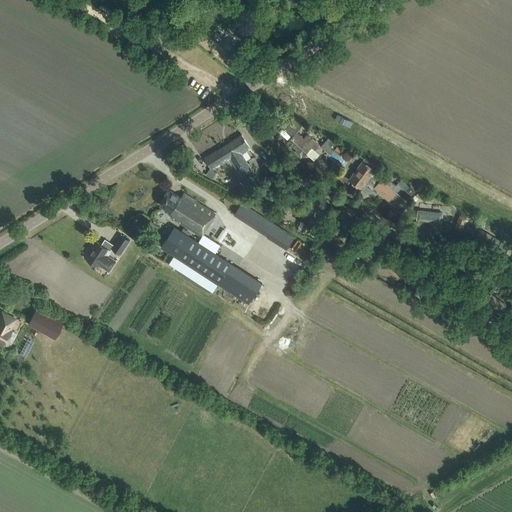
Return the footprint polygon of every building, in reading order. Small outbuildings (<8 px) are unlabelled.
[(205,28),(198,39),(221,53),(228,41),(205,28)] [(301,125),(292,117),(283,126),(292,135),(301,125)] [(304,139),(296,132),(288,141),(297,149),(295,151),(301,157),(303,155),(304,156),(307,153),(314,161),(320,155),(315,150),(320,145),(308,134),(304,139)] [(247,186),(258,179),(242,154),(250,149),(241,134),(205,157),(213,170),(230,159),(247,186)] [(344,149),(336,144),(332,150),(340,155),(344,149)] [(363,186),(365,183),(368,184),(372,178),(374,180),(376,181),(382,172),(376,168),(377,166),(364,156),(349,177),(363,186)] [(277,168),(272,158),(261,165),(266,174),(277,168)] [(320,161),(307,161),(307,170),(320,170),(320,161)] [(376,181),(374,180),(372,178),(368,184),(376,193),(378,195),(380,193),(396,207),(404,197),(397,192),(402,185),(398,182),(395,185),(389,179),(385,175),(378,183),(376,181)] [(294,178),(289,184),(295,188),(300,182),(294,178)] [(270,200),(271,204),(273,204),(268,188),(256,192),(258,200),(264,198),(264,199),(265,198),(266,201),(270,200)] [(201,236),(216,213),(184,193),(181,197),(170,189),(160,205),(170,211),(168,213),(172,215),(171,217),(201,236)] [(292,211),(301,203),(291,191),(282,198),(292,211)] [(311,201),(308,207),(305,206),(298,225),(306,228),(310,230),(314,221),(323,224),(327,213),(318,209),(320,204),(311,201)] [(287,249),(295,236),(242,202),(234,215),(287,249)] [(328,228),(343,236),(357,210),(342,202),(328,228)] [(411,206),(410,216),(435,219),(437,209),(411,206)] [(453,229),(461,232),(466,219),(458,216),(453,229)] [(263,283),(175,226),(161,247),(250,303),(263,283)] [(481,240),(485,232),(474,226),(469,237),(480,243),(481,240)] [(412,237),(400,230),(392,246),(404,252),(412,237)] [(323,231),(320,239),(327,242),(331,234),(323,231)] [(498,238),(485,232),(481,240),(503,251),(501,255),(506,257),(511,244),(511,241),(500,235),(498,238)] [(121,234),(114,244),(112,248),(121,254),(130,240),(121,234)] [(355,239),(346,256),(359,263),(368,246),(355,239)] [(108,255),(111,251),(98,241),(87,259),(97,266),(98,264),(109,271),(116,261),(108,255)] [(486,271),(478,252),(462,259),(470,277),(486,271)] [(390,257),(388,259),(384,256),(379,261),(383,265),(382,265),(377,261),(372,267),(386,279),(391,274),(397,279),(403,272),(393,262),(394,260),(390,257)] [(498,273),(504,265),(498,260),(492,268),(498,273)] [(509,269),(504,266),(500,272),(505,275),(509,269)] [(421,271),(416,276),(411,283),(425,294),(430,287),(421,280),(425,274),(421,271)] [(510,302),(490,288),(481,302),(500,315),(510,302)] [(73,304),(72,312),(80,313),(82,306),(73,304)] [(36,308),(28,324),(54,338),(63,322),(36,308)] [(16,319),(5,313),(0,310),(0,343),(4,345),(12,330),(10,330),(16,319)]
